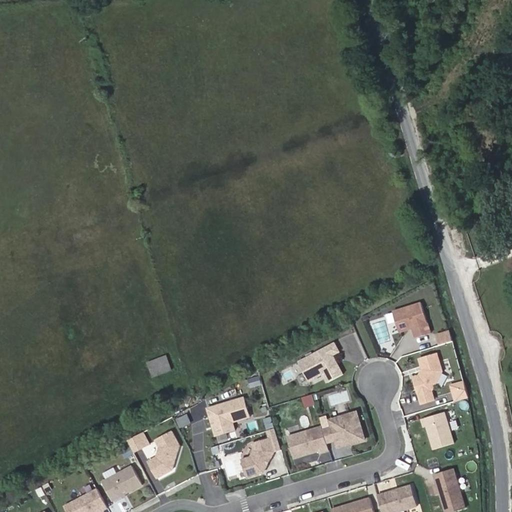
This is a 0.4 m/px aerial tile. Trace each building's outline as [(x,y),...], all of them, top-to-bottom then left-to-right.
[(434,330),(425,300),(397,309),(403,329),(416,325),(419,335),(434,330)] [(458,337),(455,327),(442,331),(445,341),(458,337)] [(346,370),(336,350),(342,347),(338,338),(302,357),(312,376),(326,369),(330,378),(346,370)] [(438,390),(448,370),(443,353),(426,358),(429,368),(425,375),(420,377),(428,403),(440,399),(438,390)] [(167,355),(148,362),(153,377),(173,369),(167,355)] [(259,376),(247,378),(249,388),(261,386),(259,376)] [(475,396),(473,383),(471,377),(458,381),(464,400),(475,396)] [(255,415),(249,394),(212,405),(220,433),(241,426),(239,419),(255,415)] [(312,394),(302,396),(303,406),(313,405),(312,394)] [(370,438),(362,411),(335,419),(337,426),(328,429),(332,441),(341,438),(343,446),(370,438)] [(460,443),(451,411),(428,418),(430,426),(432,425),(439,449),(460,443)] [(328,429),(327,425),(293,436),(300,457),(326,449),(327,451),(334,449),(332,441),(328,429)] [(269,439),(273,453),(282,451),(275,429),(267,432),(269,439)] [(173,470),(181,446),(173,432),(157,441),(161,448),(158,458),(150,462),(158,478),(173,470)] [(152,445),(145,433),(133,439),(140,451),(152,445)] [(262,473),(273,453),(269,439),(252,444),(254,451),(250,458),(241,461),(246,478),(262,473)] [(117,497),(147,481),(137,462),(107,478),(117,497)] [(456,511),(472,507),(461,469),(441,475),(452,511),(456,511)] [(41,485),(44,493),(51,490),(48,482),(41,485)] [(105,509),(112,505),(113,505),(103,485),(70,503),(74,511),(94,511),(104,507),(105,509)] [(388,511),(405,511),(424,507),(418,486),(384,496),(388,511)] [(379,511),(376,498),(337,510),(337,511),(379,511)]
